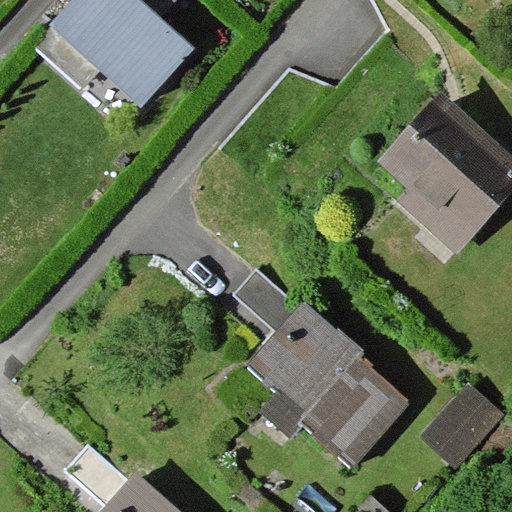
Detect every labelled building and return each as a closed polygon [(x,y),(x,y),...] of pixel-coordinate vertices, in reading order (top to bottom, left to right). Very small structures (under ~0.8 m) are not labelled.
[(146,9),(135,0),(91,0),(58,38),(148,117),(201,58),(166,26),(146,9)] [(154,0),(146,9),(166,26),(188,0),(154,0)] [(511,206),(511,165),(447,108),(390,173),(476,248),(511,206)] [(302,314),(261,277),(240,300),(284,340),(252,376),(281,402),(267,418),(295,444),(308,429),(360,477),(417,414),(363,365),(368,360),(309,306),(302,314)] [(431,444),(461,471),(507,420),(477,393),(431,444)] [(133,488),(93,451),(72,474),(113,511),(176,511),(141,479),(133,488)]
